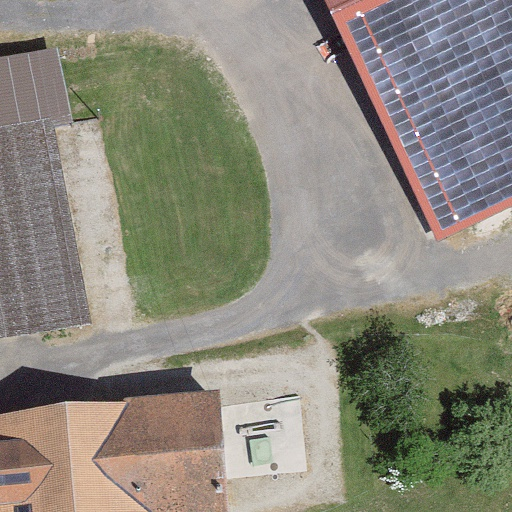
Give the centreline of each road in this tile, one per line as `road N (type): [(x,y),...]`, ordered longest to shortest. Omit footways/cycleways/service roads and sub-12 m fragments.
road 1 (track): [(0,386),(285,309),(315,276),(325,239),(261,42)]
road 2 (track): [(188,5),(100,19),(0,9)]
